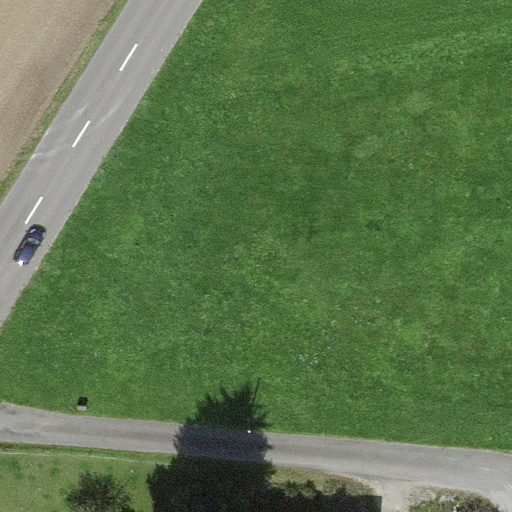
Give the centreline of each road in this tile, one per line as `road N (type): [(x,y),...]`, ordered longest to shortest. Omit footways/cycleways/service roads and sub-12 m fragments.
road 1 (track): [(511,466),(0,424)]
road 2 (tertiary): [(168,0),(0,275)]
